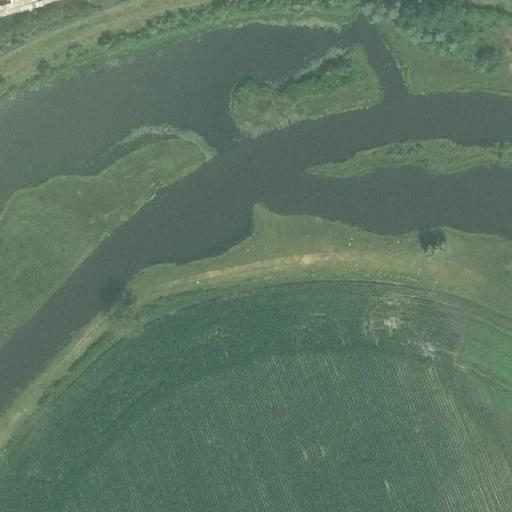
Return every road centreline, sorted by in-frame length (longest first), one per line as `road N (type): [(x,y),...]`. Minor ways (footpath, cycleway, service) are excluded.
road 1 (track): [(511,299),(397,258),(279,259),(161,287),(90,334),(0,438)]
road 2 (track): [(0,75),(196,0)]
